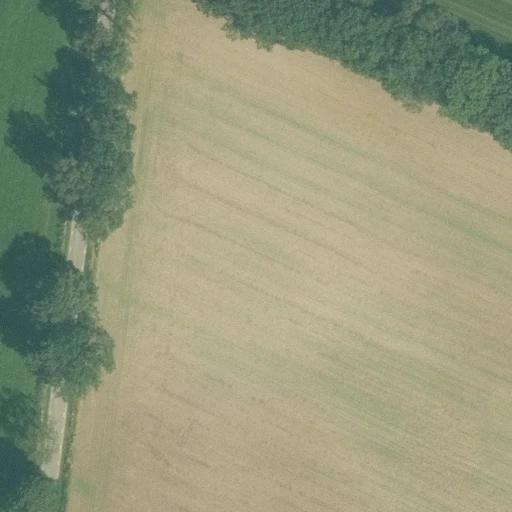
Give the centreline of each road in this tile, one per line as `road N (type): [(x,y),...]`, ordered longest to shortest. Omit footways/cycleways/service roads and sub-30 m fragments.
road 1 (unclassified): [(43,511),(106,0)]
road 2 (track): [(511,85),(325,0)]
